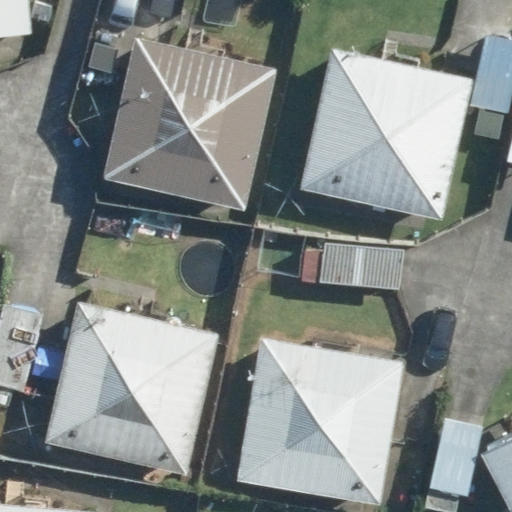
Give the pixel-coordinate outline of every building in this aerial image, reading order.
[(0,0),(0,34),(26,33),(23,0),(0,0)] [(268,72),(131,42),(101,177),(239,206),(268,72)] [(468,77),(325,47),(295,191),(438,220),(468,77)] [(511,101),(502,161),(511,162),(511,101)] [(400,243),(306,238),(304,284),(398,289),(400,243)] [(212,331),(72,297),(39,434),(178,468),(212,331)] [(42,309),(3,300),(0,311),(0,398),(20,403),(42,309)] [(399,355),(255,332),(230,478),(374,501),(399,355)] [(456,511),(463,511),(479,419),(438,412),(422,506),(456,511)] [(511,511),(511,432),(474,451),(504,511),(511,511)] [(94,511),(95,507),(0,501),(0,511),(94,511)]
